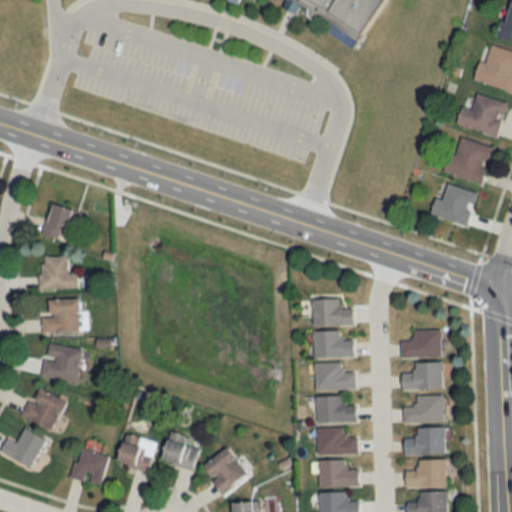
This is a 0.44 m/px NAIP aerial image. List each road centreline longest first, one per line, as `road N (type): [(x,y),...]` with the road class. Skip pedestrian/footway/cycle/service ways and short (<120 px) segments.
road 1 (tertiary): [(0,123),(494,289)]
road 2 (residential): [(390,254),(375,302),(381,511)]
road 3 (tertiary): [(494,289),(502,511)]
